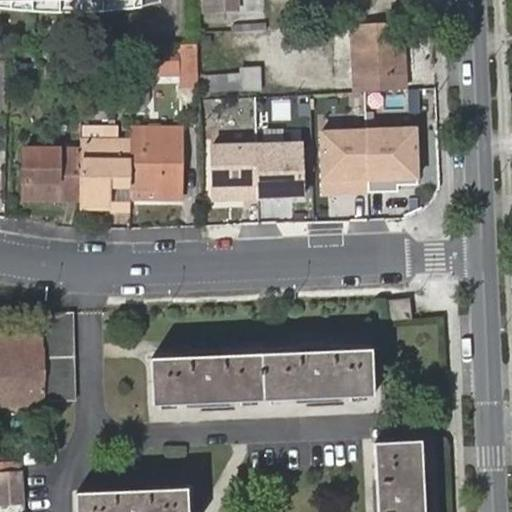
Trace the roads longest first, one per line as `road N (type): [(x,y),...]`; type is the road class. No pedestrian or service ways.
road 1 (residential): [(0,257),(73,270),(481,258)]
road 2 (tertiary): [(471,0),(481,258)]
road 3 (tertiary): [(481,258),(495,511)]
